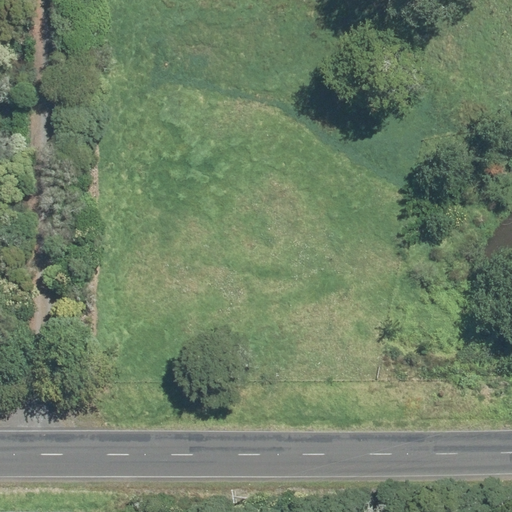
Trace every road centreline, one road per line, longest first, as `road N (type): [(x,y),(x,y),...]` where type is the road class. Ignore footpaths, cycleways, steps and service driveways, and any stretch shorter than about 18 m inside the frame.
road 1 (tertiary): [(511,453),(0,455)]
road 2 (unknown): [(32,455),(45,0)]
